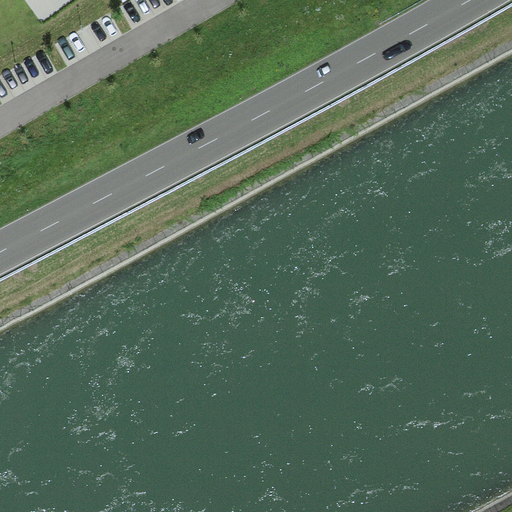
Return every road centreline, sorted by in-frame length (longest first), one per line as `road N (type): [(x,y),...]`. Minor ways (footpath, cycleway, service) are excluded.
road 1 (primary): [(467,0),(0,251)]
road 2 (residential): [(211,0),(0,123)]
